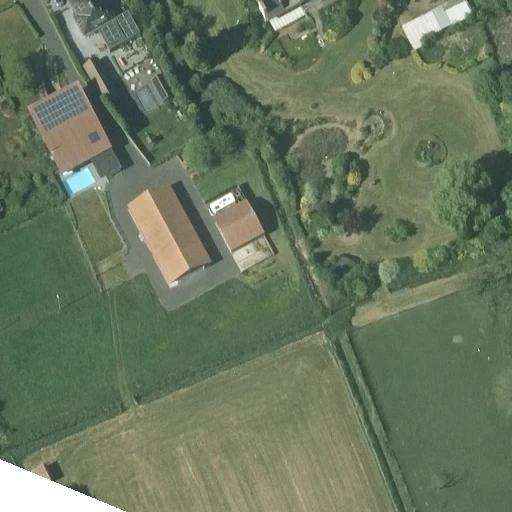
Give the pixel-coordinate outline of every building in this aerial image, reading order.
[(116,22),(104,0),(79,0),(71,5),(78,19),(75,21),(86,41),(99,34),(109,53),(141,36),(130,14),(116,22)] [(251,0),(267,28),(270,27),(274,34),(304,19),(299,9),(317,0),(251,0)] [(464,0),(403,23),(411,46),(476,22),(468,0),(464,0)] [(66,12),(55,18),(62,31),(73,25),(66,12)] [(99,62),(86,69),(105,105),(118,98),(99,62)] [(154,82),(165,104),(177,98),(165,76),(154,82)] [(79,93),(31,118),(63,178),(86,165),(97,185),(121,172),(79,93)] [(206,205),(215,221),(248,203),(240,187),(206,205)] [(174,193),(131,216),(172,294),(216,271),(174,193)] [(253,211),(218,230),(233,258),(268,240),(253,211)]
